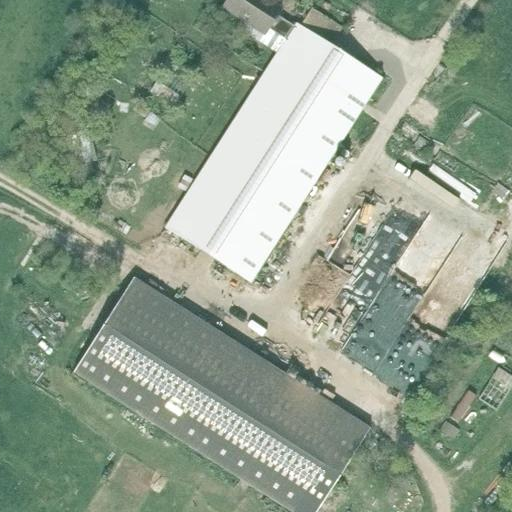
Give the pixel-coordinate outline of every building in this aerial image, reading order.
[(382,80),(358,65),(295,25),(293,28),(276,18),(283,9),(269,0),(227,0),(222,9),(265,38),(269,31),(285,41),(256,85),(164,230),(167,232),(250,286),(382,80)] [(78,103),(107,119),(125,85),(96,69),(78,103)] [(139,90),(160,102),(165,92),(145,80),(139,90)] [(412,99),(405,110),(421,120),(428,109),(412,99)] [(69,136),(70,159),(79,159),(78,135),(69,136)] [(410,244),(382,226),(316,327),(344,346),(410,244)] [(377,367),(443,265),(410,244),(344,346),(377,367)] [(478,288),(443,265),(377,367),(413,389),(478,288)] [(281,511),(314,511),(366,433),(131,280),(70,374),(281,511)] [(511,355),(511,326),(496,319),(485,343),(511,355)] [(468,401),(487,409),(501,376),(482,368),(468,401)] [(418,446),(438,461),(445,452),(425,437),(418,446)]
